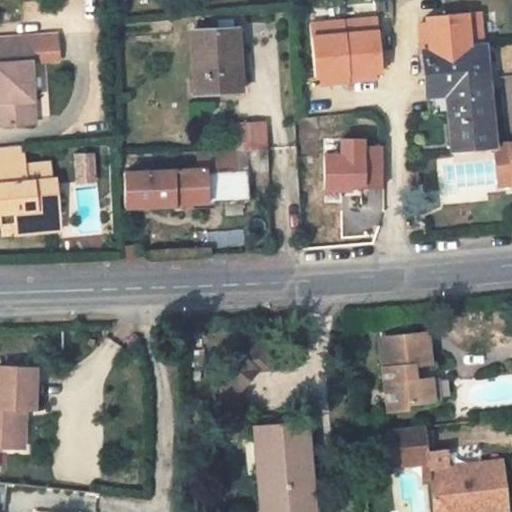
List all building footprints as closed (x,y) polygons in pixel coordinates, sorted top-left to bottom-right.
[(423,33),(429,85),(449,84),(450,94),(452,114),(455,151),(497,147),(497,145),(487,46),(484,12),(429,16),(429,23),(430,32),(423,33)] [(378,18),(311,24),(317,78),(323,77),(332,76),(349,75),(369,73),(378,72),(384,71),(378,18)] [(38,26),(0,31),(0,62),(0,65),(3,93),(12,91),(15,115),(46,111),(38,50),(42,49),(66,46),(62,22),(38,26)] [(237,29),(195,33),(198,79),(190,80),(191,96),(242,92),(237,29)] [(429,85),(430,96),(432,116),(452,114),(450,94),(449,84),(429,85)] [(6,116),(15,115),(12,91),(3,93),(6,116)] [(269,146),(268,128),(267,121),(240,122),(241,148),(269,146)] [(342,141),(342,155),(328,155),(328,191),(367,191),(367,186),(382,186),(381,148),(365,148),(365,141),(342,141)] [(511,143),(510,144),(497,145),(497,147),(498,155),(511,153),(511,143)] [(22,145),(0,147),(0,155),(23,153),(22,145)] [(238,163),(237,147),(207,149),(204,166),(124,171),(128,210),(219,203),(255,200),(250,162),(238,163)] [(24,166),(23,153),(0,155),(0,213),(11,212),(12,227),(34,225),(33,219),(57,216),(53,179),(50,180),(48,163),(24,166)] [(511,153),(498,155),(501,185),(511,183),(511,153)] [(71,154),(72,185),(93,184),(92,154),(71,154)] [(34,225),(12,227),(14,236),(59,231),(57,216),(33,219),(34,225)] [(142,231),(142,241),(143,246),(165,245),(163,229),(142,231)] [(288,350),(286,323),(262,324),(262,334),(259,338),(253,333),(237,353),(243,358),(239,361),(231,362),(232,386),(244,385),(245,398),(246,419),(262,418),(261,397),(259,370),(275,351),(288,350)] [(437,335),(388,339),(394,411),(413,410),(412,405),(440,403),(439,381),(423,383),(422,370),(439,367),(437,335)] [(35,369),(0,366),(0,448),(17,449),(18,410),(24,410),(33,411),(35,369)] [(448,380),(439,381),(440,403),(450,401),(448,380)] [(276,408),(273,409),(278,493),(305,492),(306,504),(330,502),(324,405),(309,407),(309,398),(275,400),(276,408)] [(425,429),(388,433),(391,468),(427,464),(427,469),(431,511),(465,511),(467,511),(466,511),(506,511),(502,463),(448,468),(447,451),(427,453),(425,429)] [(305,492),(278,493),(279,506),(306,504),(305,492)]
